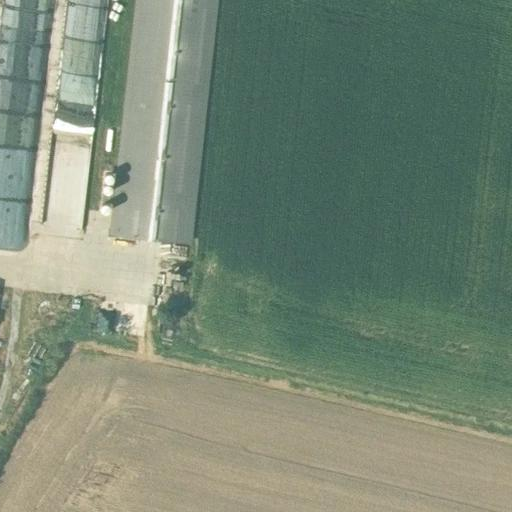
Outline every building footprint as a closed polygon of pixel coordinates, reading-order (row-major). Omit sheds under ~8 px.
[(107,0),(63,0),(39,225),(82,230),(107,0)] [(212,0),(137,0),(112,234),(186,242),(212,0)] [(2,140),(0,142),(0,190),(24,158),(2,140)] [(111,178),(111,176),(111,174),(110,173),(108,172),(106,172),(105,172),(103,173),(102,174),(102,176),(102,178),(103,179),(105,180),(106,181),(108,180),(110,179),(111,178)] [(25,173),(0,206),(0,250),(3,250),(41,200),(25,173)] [(110,188),(110,187),(110,185),(109,183),(108,182),(106,182),(104,182),(103,183),(102,185),(101,187),(102,188),(103,190),(104,191),(106,191),(108,191),(109,190),(110,188)] [(108,208),(108,206),(108,204),(107,203),(105,202),(104,201),(102,202),(101,203),(100,204),(99,206),(100,208),(101,209),(102,210),(104,211),(106,210),(107,209),(108,208)]
